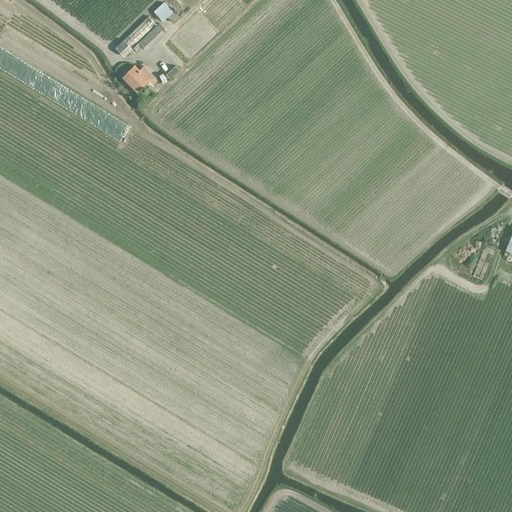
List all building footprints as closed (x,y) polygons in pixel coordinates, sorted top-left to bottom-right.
[(174,22),(179,17),(163,2),(153,11),(163,21),(167,16),(174,22)] [(191,57),(217,33),(198,13),(195,16),(206,28),(195,39),(196,40),(185,50),(191,57)] [(124,39),(132,47),(156,24),(148,16),(124,39)] [(157,24),(136,45),(133,47),(138,52),(143,47),(147,52),(166,34),(157,24)] [(132,48),(132,47),(124,39),(116,47),(124,56),(129,52),(131,53),(134,51),(132,48)] [(170,76),(179,68),(175,64),(167,73),(170,76)] [(153,85),(157,80),(143,66),(140,69),(135,65),(123,76),(137,91),(149,80),(153,85)]
